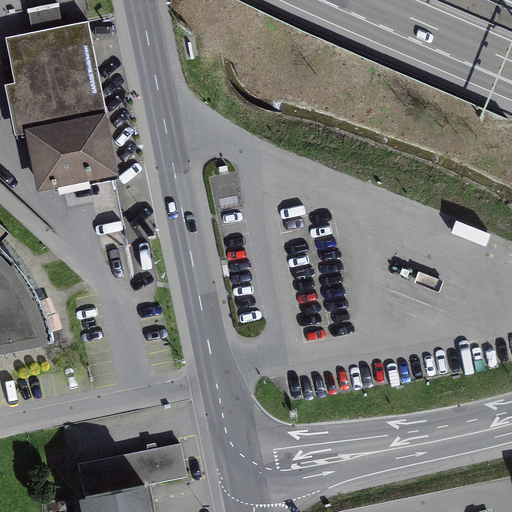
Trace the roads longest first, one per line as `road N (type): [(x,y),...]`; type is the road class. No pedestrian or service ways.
road 1 (secondary): [(140,0),(220,385)]
road 2 (motorway): [(238,475),(506,422)]
road 3 (residential): [(146,401),(122,313),(0,194)]
road 4 (motorway): [(368,0),(506,60)]
road 5 (residential): [(146,401),(0,429)]
road 6 (unknown): [(56,247),(0,124)]
